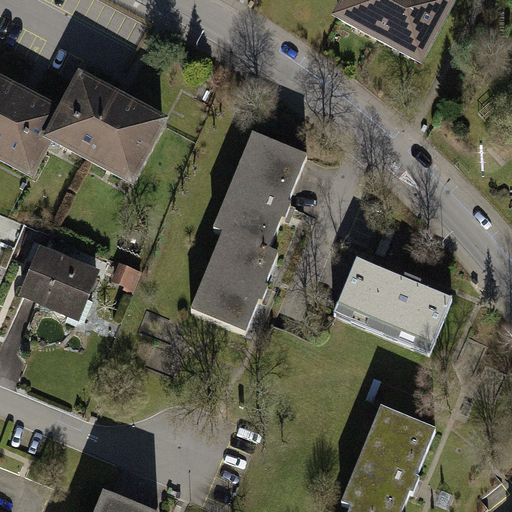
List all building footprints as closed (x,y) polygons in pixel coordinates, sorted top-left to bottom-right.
[(334,0),(347,6),(357,12),(363,0),(334,0)] [(460,12),(436,0),(363,0),(357,12),(347,6),(334,31),(424,79),(460,12)] [(0,170),(33,189),(51,155),(44,151),(62,118),(0,84),(0,170)] [(44,151),(51,155),(134,199),(170,132),(80,84),(62,118),(44,151)] [(212,234),(222,239),(270,258),(308,165),(251,141),(212,234)] [(270,258),(222,239),(190,316),(246,339),(278,262),(270,258)] [(101,282),(41,257),(20,308),(80,333),(101,282)] [(452,304),(356,265),(334,317),(430,357),(452,304)] [(342,506),(352,510),(356,511),(404,511),(437,436),(381,413),(342,506)] [(139,511),(103,496),(95,511),(139,511)]
